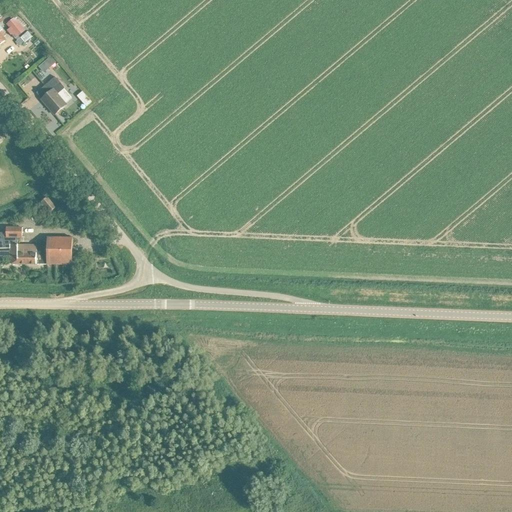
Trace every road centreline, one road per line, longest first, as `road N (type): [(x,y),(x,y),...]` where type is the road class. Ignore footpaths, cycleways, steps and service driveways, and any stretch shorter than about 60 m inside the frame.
road 1 (tertiary): [(317,309),(86,303)]
road 2 (unclassified): [(148,271),(0,94)]
road 3 (tertiary): [(317,309),(511,317)]
road 4 (unclassified): [(317,309),(186,290),(148,271)]
